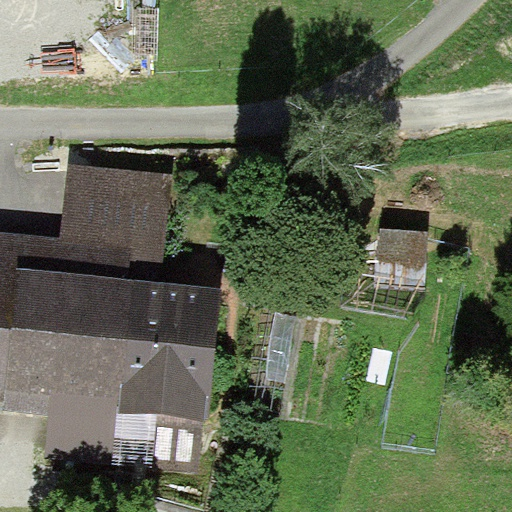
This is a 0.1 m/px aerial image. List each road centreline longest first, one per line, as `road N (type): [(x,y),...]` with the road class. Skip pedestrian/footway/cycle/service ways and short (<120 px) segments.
road 1 (unclassified): [(0,123),(296,126)]
road 2 (track): [(296,126),(511,105)]
road 3 (track): [(296,126),(456,0)]
